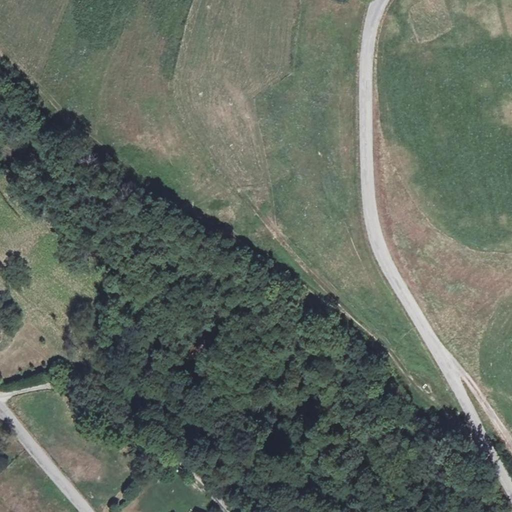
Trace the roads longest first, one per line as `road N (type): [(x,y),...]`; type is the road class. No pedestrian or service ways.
road 1 (unclassified): [(511,488),(382,261),(369,217),(365,67),(378,0)]
road 2 (residential): [(0,370),(88,405),(192,471),(232,511)]
road 3 (track): [(432,343),(473,386),(511,447)]
road 4 (unclassified): [(0,416),(86,511)]
